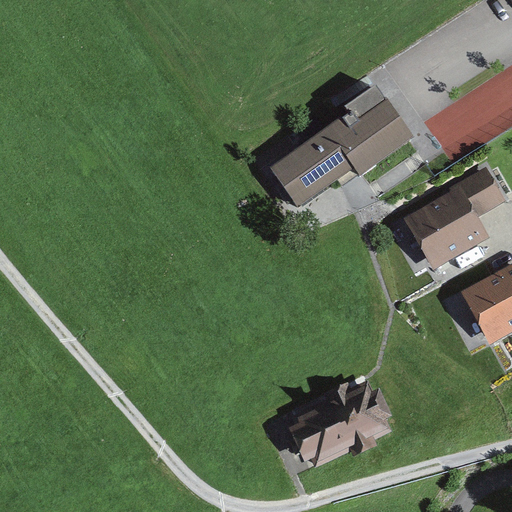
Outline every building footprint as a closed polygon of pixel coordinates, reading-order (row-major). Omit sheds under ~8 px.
[(453,158),(511,119),(511,61),(426,118),(453,158)] [(351,115),(276,168),(299,201),(353,162),(361,173),(408,139),(372,89),(346,108),(351,115)] [(458,192),(412,216),(437,262),(485,237),(472,213),(502,197),(487,169),(454,186),(458,192)] [(511,270),(468,294),(492,337),(511,326),(511,270)] [(327,402),(297,418),(299,422),(288,428),(304,460),(312,456),(317,465),(350,447),(355,456),(377,445),(372,434),(387,426),(384,420),(392,416),(380,392),(372,396),(367,385),(356,391),(349,379),(322,393),(327,402)]
